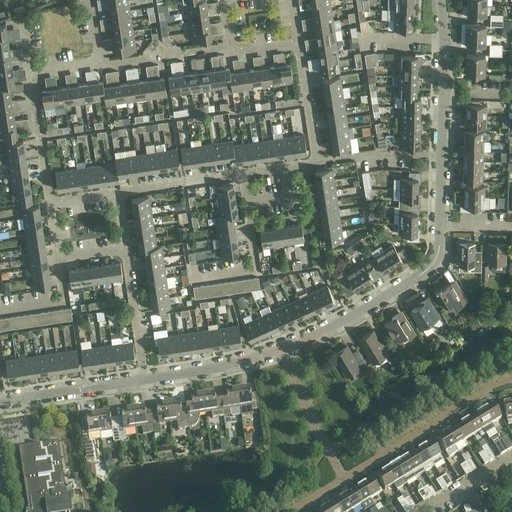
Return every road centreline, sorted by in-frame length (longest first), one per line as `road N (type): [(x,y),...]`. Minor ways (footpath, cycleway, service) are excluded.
road 1 (residential): [(441,224),(433,264),(316,336),(236,364),(147,381)]
road 2 (residential): [(147,381),(0,402)]
road 3 (residential): [(147,381),(127,249)]
road 4 (residential): [(98,68),(228,48)]
road 5 (residential): [(50,205),(32,76)]
road 6 (residential): [(316,164),(442,156)]
road 7 (residential): [(118,195),(242,177)]
